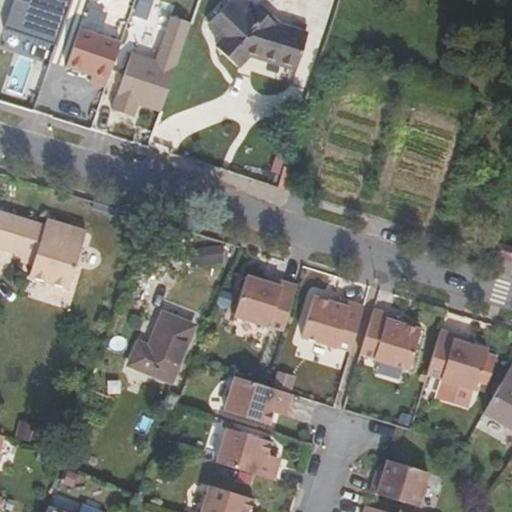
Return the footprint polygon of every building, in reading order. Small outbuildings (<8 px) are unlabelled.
[(55,44),(70,0),(15,0),(6,28),(55,44)] [(245,0),(231,0),(208,25),(221,40),(215,47),(238,69),(250,57),(295,72),(307,34),(281,25),(260,5),(255,9),(245,0)] [(160,112),(189,23),(169,16),(154,59),(131,53),(112,110),(135,118),(139,106),(160,112)] [(87,82),(102,87),(119,43),(77,27),(62,69),(88,78),(87,82)] [(258,126),(270,93),(240,82),(227,115),(258,126)] [(294,171),(283,168),(276,188),(287,192),(294,171)] [(70,290),(86,233),(46,222),(44,228),(0,216),(0,251),(35,262),(30,279),(70,290)] [(296,288),(276,282),(274,288),(264,284),(246,279),(233,318),(282,333),(296,288)] [(265,279),(264,284),(274,288),(276,282),(265,279)] [(363,309),(344,303),(341,309),(332,306),(312,298),(301,339),(349,353),(363,309)] [(334,300),(332,306),(341,309),(344,303),(334,300)] [(392,317),(373,311),(359,356),(407,370),(418,331),(398,325),(390,322),(392,317)] [(161,313),(147,344),(138,340),(127,365),(171,383),(195,326),(161,313)] [(459,337),(439,332),(425,378),(441,383),(469,390),(482,394),(492,358),(484,355),(484,353),(467,348),(457,345),(459,337)] [(468,340),(459,337),(457,345),(467,348),(468,340)] [(511,363),(482,414),(511,431),(511,363)] [(286,411),(291,395),(266,387),(235,378),(224,412),(268,426),(272,413),(274,407),(286,411)] [(465,407),(469,390),(441,383),(437,399),(465,407)] [(284,417),(286,411),(274,407),(272,413),(284,417)] [(215,422),(205,455),(216,458),(225,425),(215,422)] [(272,481),(276,466),(265,462),(266,454),(269,444),(226,431),(216,464),(272,481)] [(279,458),(266,454),(265,462),(276,466),(279,458)] [(380,481),(372,479),(368,492),(416,506),(425,474),(385,462),(382,475),(380,481)] [(374,473),(372,479),(380,481),(382,475),(374,473)] [(250,511),(254,501),(209,487),(200,511),(250,511)]
